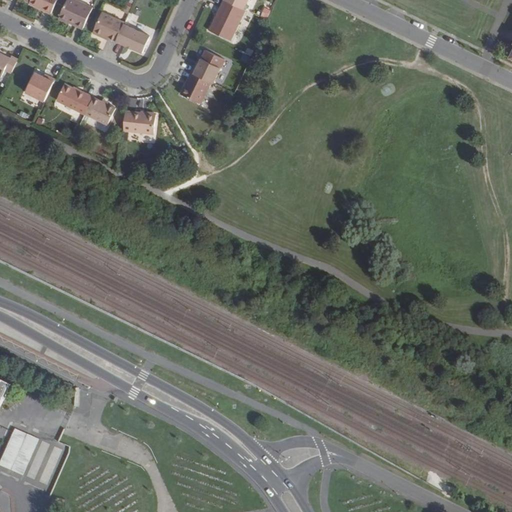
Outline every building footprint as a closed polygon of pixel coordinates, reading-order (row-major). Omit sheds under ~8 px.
[(31,0),(30,4),(51,14),(57,0),(31,0)] [(76,0),(67,0),(60,18),(84,29),(93,8),(76,0)] [(224,0),(210,30),(231,41),(246,10),(244,10),(224,0)] [(224,0),(244,10),(248,0),(224,0)] [(262,6),(259,17),(267,19),(270,8),(262,6)] [(103,13),(94,33),(103,37),(104,35),(109,38),(117,41),(124,25),(125,23),(103,13)] [(124,25),(117,41),(143,53),(151,36),(124,25)] [(195,66),(192,73),(211,82),(214,83),(221,68),(225,59),(206,50),(202,59),(198,67),(195,66)] [(0,53),(0,77),(1,78),(5,70),(12,73),(18,59),(12,56),(11,58),(0,53)] [(36,73),(26,92),(45,102),(56,79),(49,76),(47,78),(36,73)] [(192,73),(181,94),(201,104),(211,82),(192,73)] [(65,85),(58,100),(86,114),(94,98),(86,93),(85,94),(65,85)] [(94,98),(86,114),(108,125),(116,108),(94,98)] [(126,111),(124,131),(154,134),(157,115),(126,111)] [(0,380),(0,407),(11,384),(3,380),(2,382),(0,380)] [(0,465),(24,476),(40,439),(15,429),(0,463),(0,465)]
